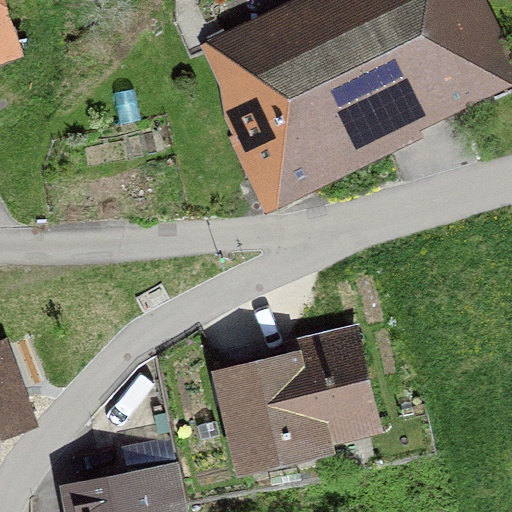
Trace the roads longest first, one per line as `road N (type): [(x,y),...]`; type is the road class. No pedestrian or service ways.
road 1 (residential): [(341,229),(136,341),(62,417),(0,511)]
road 2 (residential): [(0,245),(341,229)]
road 3 (residential): [(341,229),(511,177)]
